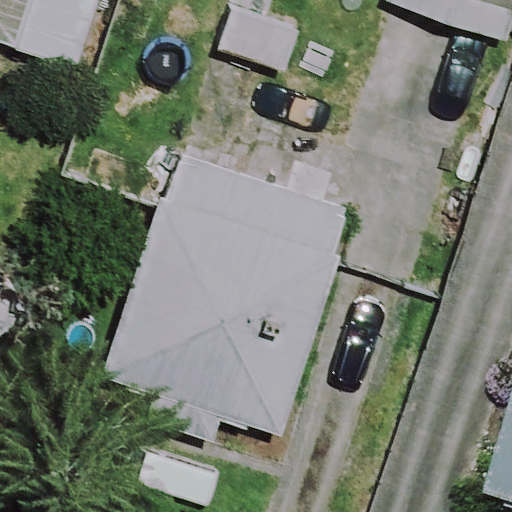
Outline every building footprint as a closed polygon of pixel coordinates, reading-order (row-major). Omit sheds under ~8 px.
[(94,0),(27,0),(12,44),(71,65),(94,0)] [(229,0),(213,57),(286,77),(302,21),(229,0)] [(511,3),(511,0),(383,0),(503,36),(511,3)] [(176,158),(101,375),(148,391),(141,412),(205,435),(214,408),(269,428),(343,216),(176,158)] [(511,511),(511,447),(491,509),(499,511),(511,511)]
